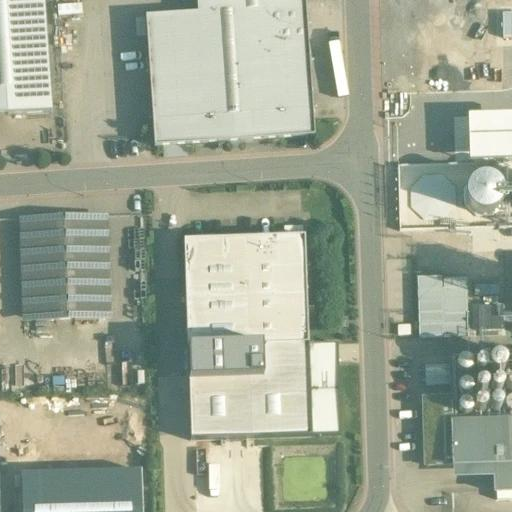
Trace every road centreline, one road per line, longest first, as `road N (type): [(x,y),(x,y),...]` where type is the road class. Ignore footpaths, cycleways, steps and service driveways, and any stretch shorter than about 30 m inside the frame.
road 1 (residential): [(363,163),(0,186)]
road 2 (residential): [(363,163),(372,511)]
road 3 (residential): [(357,0),(363,163)]
